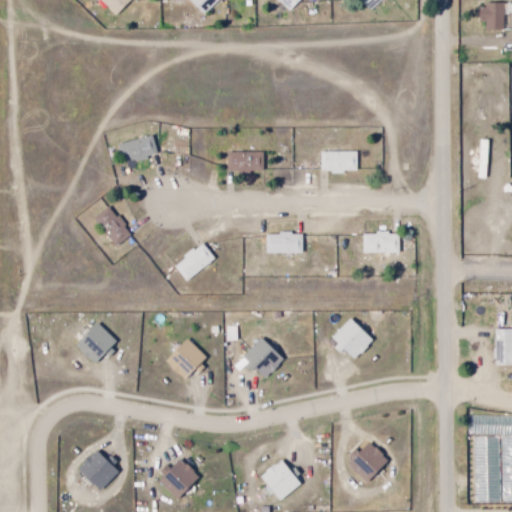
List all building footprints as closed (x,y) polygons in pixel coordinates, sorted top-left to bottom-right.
[(124,0),(96,0),(111,14),(124,0)] [(213,0),(199,14),(185,0),(213,0)] [(274,0),(284,10),(294,0),(274,0)] [(379,0),(366,13),(353,0),(379,0)] [(511,4),(473,5),(474,20),(480,19),(481,29),(511,29),(511,4)] [(144,135),(110,145),(116,164),(150,153),(144,135)] [(352,151),(316,151),(316,170),(352,170),(352,151)] [(258,152),(222,152),(222,171),(258,171),(258,152)] [(124,236),(102,207),(87,219),(109,248),(124,236)] [(294,234),(258,234),(258,253),(294,253),(294,234)] [(393,234),(357,234),(357,254),(393,254),(393,234)] [(195,243),(168,266),(180,281),(208,258),(195,243)] [(88,322),(110,344),(90,363),(68,342),(88,322)] [(342,322),(365,342),(347,363),(324,343),(342,322)] [(222,341),(232,341),(232,327),(221,327),(222,341)] [(509,329),(489,330),(489,366),(511,365),(511,346),(509,347),(509,329)] [(178,338),(199,360),(179,379),(158,357),(178,338)] [(255,338),(277,360),(256,379),(235,358),(255,338)] [(359,441),(381,463),(360,482),(339,460),(359,441)] [(93,452),(114,473),(94,493),(73,471),(93,452)] [(171,460),(192,482),(172,501),(151,479),(171,460)] [(275,460),(294,483),(272,501),(253,477),(275,460)]
